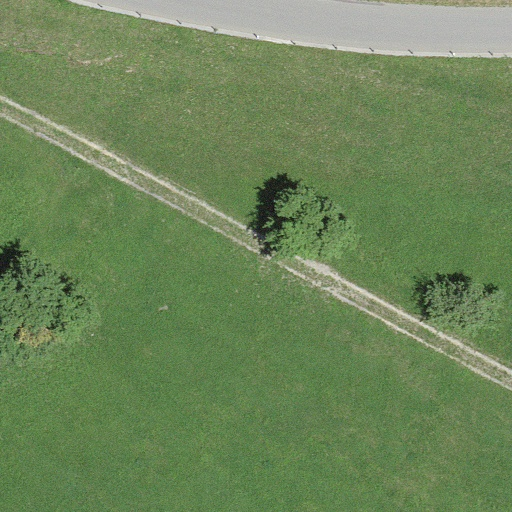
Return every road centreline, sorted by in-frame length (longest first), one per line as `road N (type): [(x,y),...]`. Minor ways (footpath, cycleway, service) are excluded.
road 1 (track): [(0,105),(511,379)]
road 2 (tertiary): [(184,0),(349,26),(511,33)]
